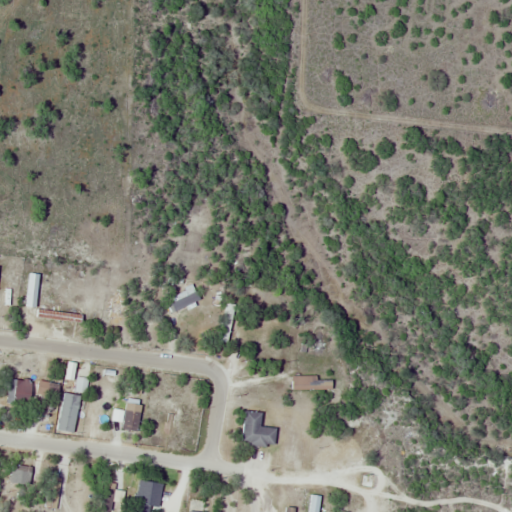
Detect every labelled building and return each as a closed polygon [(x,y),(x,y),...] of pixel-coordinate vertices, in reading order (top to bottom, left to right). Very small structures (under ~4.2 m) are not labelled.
[(83,299),(40,296),(39,303),(82,307),(83,299)] [(117,326),(121,300),(114,299),(111,325),(117,326)] [(234,305),(225,303),(219,343),(229,344),(234,305)] [(185,334),(197,335),(200,313),(187,312),(185,334)] [(292,390),(329,390),(329,379),(292,379),(292,390)] [(6,406),(28,408),(31,383),(9,380),(6,406)] [(57,383),(47,383),(46,400),(56,401),(57,383)] [(74,434),(79,396),(63,394),(57,431),(74,434)] [(140,432),(140,406),(124,406),(124,432),(140,432)] [(274,447),(276,429),(260,428),(261,413),(244,412),(241,444),(274,447)] [(158,508),(161,487),(141,485),(138,505),(158,508)] [(307,511),(317,511),(319,496),(309,496),(307,511)] [(187,511),(205,511),(205,500),(188,500),(187,511)]
